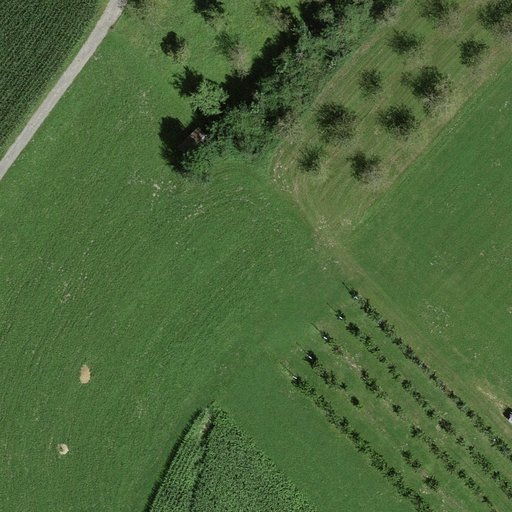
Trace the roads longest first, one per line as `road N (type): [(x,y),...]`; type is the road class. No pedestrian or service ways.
road 1 (track): [(364,286),(511,439)]
road 2 (track): [(117,0),(0,168)]
